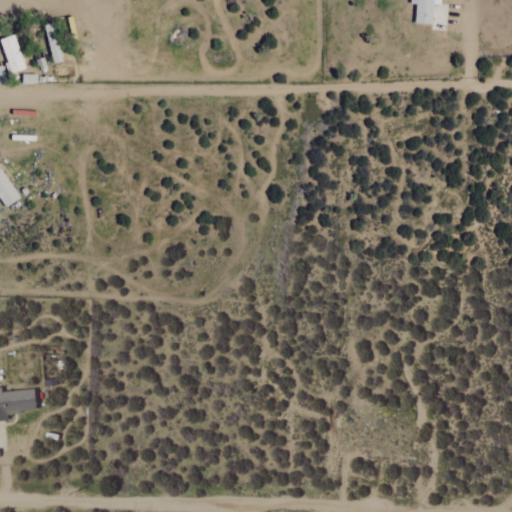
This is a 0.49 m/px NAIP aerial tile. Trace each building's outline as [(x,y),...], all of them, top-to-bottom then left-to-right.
[(416,5),(415,24),(433,25),(433,0),(410,0),(410,5),(416,5)] [(46,24),(51,63),(61,62),(56,23),(46,24)] [(25,69),(14,35),(0,39),(11,73),(25,69)] [(20,198),(0,168),(0,199),(6,208),(20,198)] [(36,411),(34,389),(0,392),(0,421),(9,420),(8,414),(36,411)]
